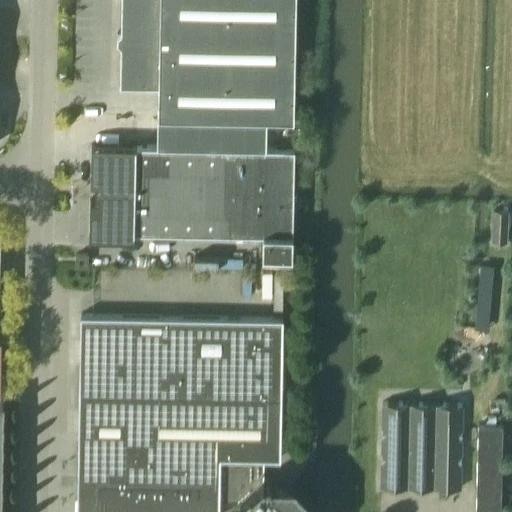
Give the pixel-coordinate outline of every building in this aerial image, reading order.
[(121,0),(120,88),(158,89),(158,117),(294,120),(295,0),(121,0)] [(294,149),(92,144),(92,184),(98,184),(97,199),(90,199),(89,237),(134,238),(134,232),(263,235),(262,254),(292,255),(294,149)] [(508,211),(493,210),(492,243),(506,243),(508,211)] [(88,255),(76,254),(76,266),(88,267),(88,255)] [(283,318),(81,314),(77,511),(219,511),(219,500),(242,501),(246,503),(245,511),(310,511),(311,504),(292,484),(265,484),(264,480),(264,457),(280,458),(283,318)] [(462,404),(382,403),(381,486),(461,488),(462,404)] [(478,421),(476,511),(500,511),(502,421),(478,421)]
